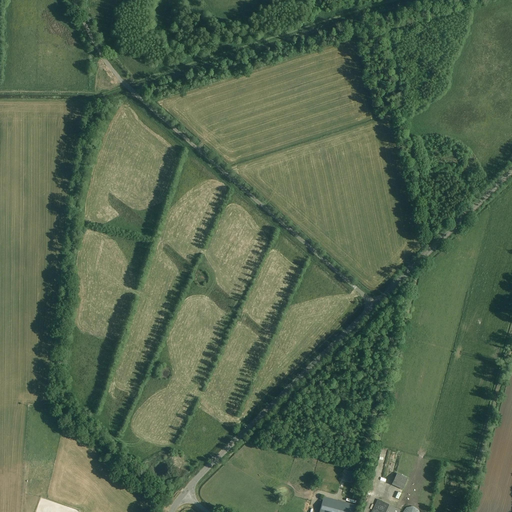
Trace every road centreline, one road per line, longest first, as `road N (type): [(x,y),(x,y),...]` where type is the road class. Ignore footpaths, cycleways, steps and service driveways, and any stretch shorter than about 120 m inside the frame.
road 1 (unclassified): [(374,304),(128,87),(73,0)]
road 2 (tertiary): [(185,493),(374,304)]
road 3 (tertiary): [(374,304),(511,170)]
